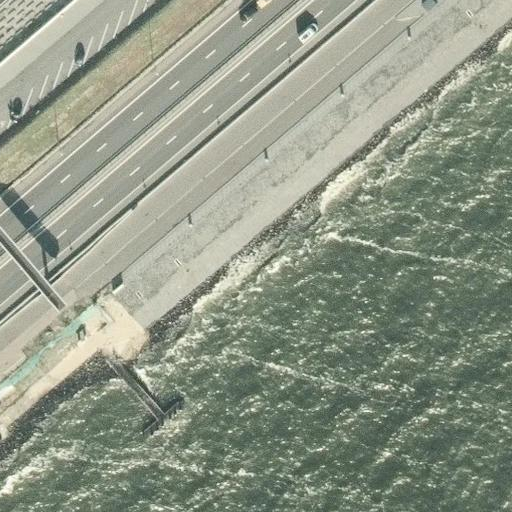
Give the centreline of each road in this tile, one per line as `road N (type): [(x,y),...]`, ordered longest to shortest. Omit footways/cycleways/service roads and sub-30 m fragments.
road 1 (motorway): [(0,282),(331,0)]
road 2 (motorway): [(271,0),(0,230)]
